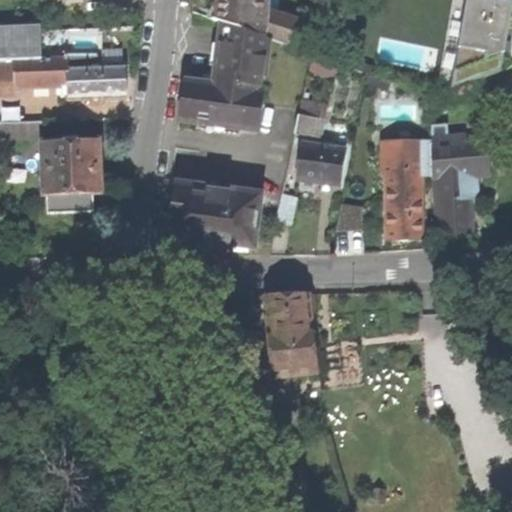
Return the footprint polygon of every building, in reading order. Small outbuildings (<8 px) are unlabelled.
[(263,14),(263,0),(215,0),(214,23),(223,26),(270,42),(294,51),(305,27),(263,14)] [(511,0),(466,0),(451,89),(453,88),(481,77),(501,70),(511,5),(511,0)] [(258,134),(270,42),(223,26),(219,58),(215,88),(185,84),(180,124),(258,134)] [(0,59),(14,59),(43,58),(42,42),(41,30),(0,31),(0,59)] [(125,96),(125,83),(125,64),(97,65),(97,53),(67,55),(67,59),(68,84),(68,99),(90,98),(90,103),(99,103),(99,98),(125,96)] [(0,122),(18,122),(16,87),(14,60),(14,59),(0,59),(0,122)] [(16,87),(68,84),(67,59),(14,60),(16,87)] [(328,108),(303,104),(296,139),(321,142),(328,108)] [(23,123),(0,124),(0,138),(24,138),(23,123)] [(436,182),(440,242),(460,240),(472,239),(469,202),(479,201),(477,179),(489,179),(487,143),(467,145),(467,139),(444,141),(444,143),(432,144),(434,181),(436,182)] [(98,140),(41,143),(44,195),(46,195),(47,213),(98,211),(98,193),(101,192),(100,179),(98,140)] [(347,153),(302,147),(297,183),(318,186),(341,189),(347,153)] [(403,243),(422,243),(422,180),(432,180),(432,147),(387,148),(387,244),(403,243)] [(256,252),(262,198),(176,188),(170,232),(185,235),(183,253),(205,256),(228,259),(230,249),(256,252)] [(298,202),(284,199),(279,224),(293,227),(298,202)] [(369,230),(369,204),(345,204),(345,230),(369,230)] [(264,298),(272,377),(316,373),(308,295),(289,296),(264,298)] [(263,511),(310,511),(311,511),(295,470),(254,486),(263,511)]
